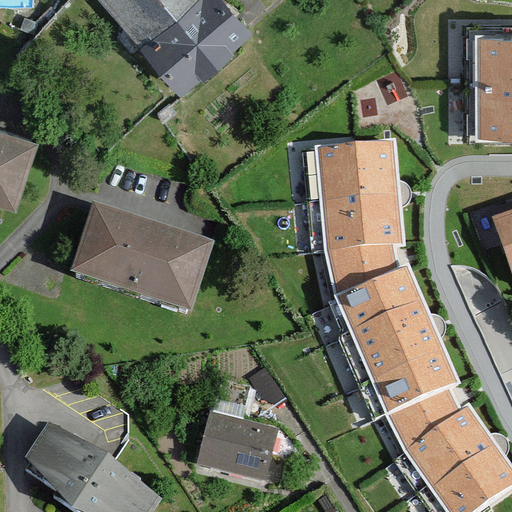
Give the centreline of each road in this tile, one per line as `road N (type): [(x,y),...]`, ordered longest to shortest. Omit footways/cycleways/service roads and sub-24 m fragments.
road 1 (unknown): [(0,264),(89,153),(0,96)]
road 2 (unknown): [(405,232),(433,268),(461,286),(511,299)]
